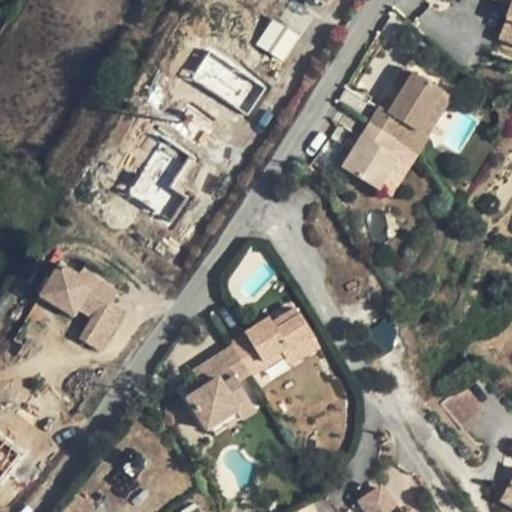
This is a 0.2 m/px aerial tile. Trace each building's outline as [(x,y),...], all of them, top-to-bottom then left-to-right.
[(205,0),(164,61),(216,95),(279,0),(205,0)] [(511,0),(494,0),(510,7),(497,38),(511,44),(511,0)] [(298,35),(273,19),(256,45),(282,60),(298,35)] [(216,95),(164,61),(74,195),(125,230),(216,95)] [(379,107),(369,123),(393,138),(404,145),(418,153),(427,137),(417,131),(442,90),(404,67),(392,86),(401,91),(395,102),(388,112),(379,107)] [(442,90),(417,131),(427,137),(452,96),(442,90)] [(388,112),(395,102),(386,96),(379,107),(388,112)] [(369,123),(342,168),(376,190),(396,157),(385,150),(393,138),(369,123)] [(393,138),(385,150),(396,157),(404,145),(393,138)] [(116,292),(94,279),(91,283),(78,275),(59,264),(40,296),(60,308),(65,300),(79,308),(93,316),(80,339),(99,351),(122,313),(108,305),(116,292)] [(81,271),(78,275),(91,283),(94,279),(81,271)] [(74,316),(79,308),(65,300),(60,308),(74,316)] [(272,322),(277,329),(299,315),(294,307),(272,322)] [(229,343),(232,347),(248,372),(251,375),(266,366),(263,361),(281,350),(286,346),(300,350),(315,340),(299,315),(277,329),(272,322),(269,318),(229,343)] [(286,346),(281,350),(284,356),(290,365),(319,346),(315,340),(300,350),(286,346)] [(188,397),(207,427),(211,425),(237,409),(235,405),(247,397),(237,379),(248,372),(232,347),(208,362),(212,369),(199,378),(184,387),(190,396),(188,397)] [(266,366),(284,356),(281,350),(263,361),(266,366)] [(195,371),(199,378),(212,369),(208,362),(195,371)] [(155,374),(149,381),(156,386),(161,378),(155,374)] [(454,400),(468,420),(486,407),(472,387),(454,400)] [(247,397),(235,405),(237,409),(243,418),(256,410),(247,397)] [(237,409),(211,425),(216,434),(243,418),(237,409)] [(511,480),(501,500),(511,505),(511,480)] [(397,511),(380,487),(360,502),(367,511),(408,511),(409,511),(408,511),(397,511)]
